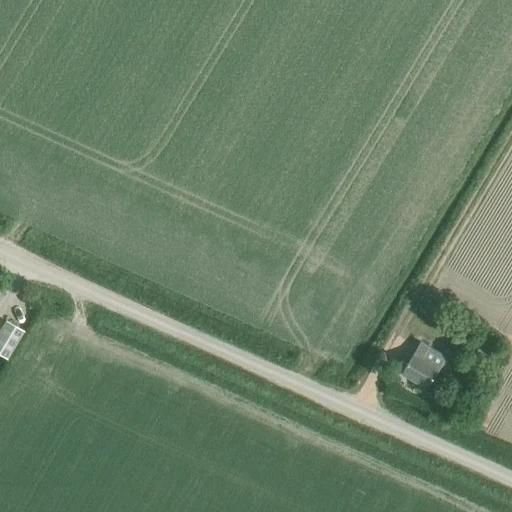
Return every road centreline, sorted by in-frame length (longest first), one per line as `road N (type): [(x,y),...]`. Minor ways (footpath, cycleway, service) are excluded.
road 1 (unclassified): [(511,478),(0,250)]
road 2 (track): [(399,330),(511,143)]
